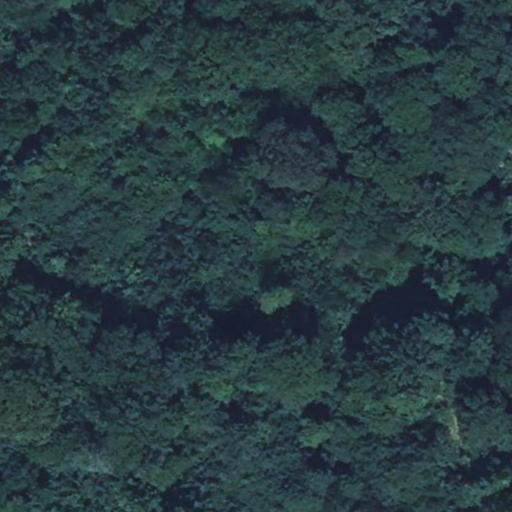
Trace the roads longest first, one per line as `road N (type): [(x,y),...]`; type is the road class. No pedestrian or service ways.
road 1 (track): [(475,511),(354,0)]
road 2 (track): [(79,511),(0,167)]
